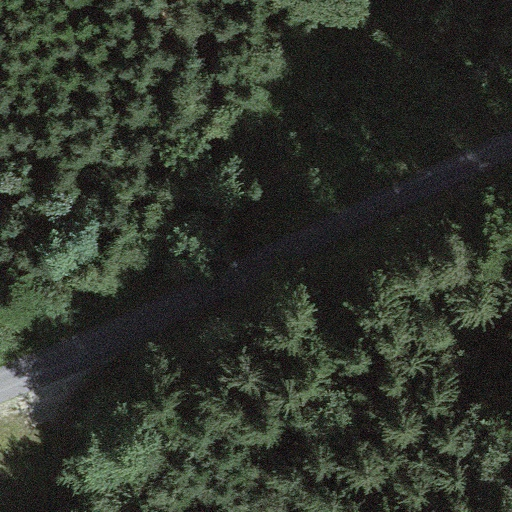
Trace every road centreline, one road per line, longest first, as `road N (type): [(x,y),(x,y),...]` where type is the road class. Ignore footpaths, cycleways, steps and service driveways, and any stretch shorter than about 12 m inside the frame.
road 1 (track): [(511,153),(0,383)]
road 2 (track): [(20,375),(17,511)]
